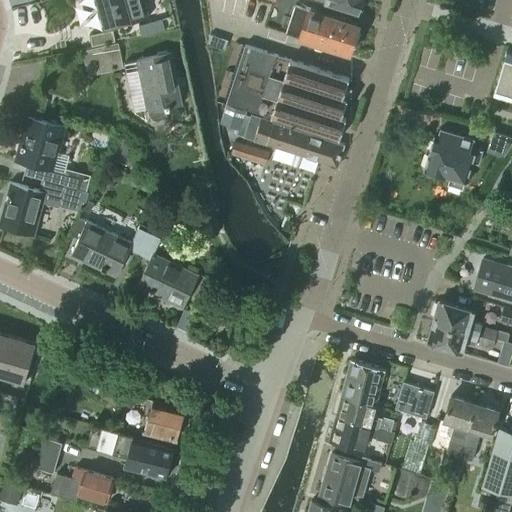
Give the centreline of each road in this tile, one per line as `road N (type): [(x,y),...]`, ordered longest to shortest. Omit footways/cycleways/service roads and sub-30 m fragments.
road 1 (unclassified): [(406,0),(322,272),(300,317)]
road 2 (residential): [(267,392),(0,268)]
road 3 (residential): [(511,379),(300,317)]
road 4 (residential): [(229,511),(267,392)]
